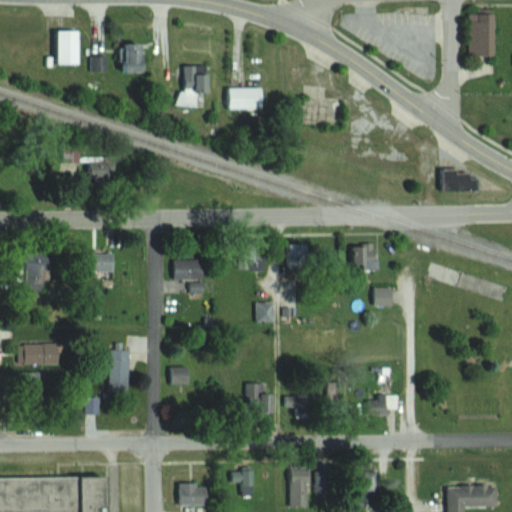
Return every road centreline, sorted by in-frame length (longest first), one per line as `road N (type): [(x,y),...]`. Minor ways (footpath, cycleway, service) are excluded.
road 1 (residential): [(0,219),(511,209)]
road 2 (residential): [(511,440),(0,445)]
road 3 (secondary): [(511,168),(339,52),(209,0)]
road 4 (residential): [(155,217),(157,511)]
road 5 (residential): [(413,442),(410,286)]
road 6 (residential): [(449,129),(450,0)]
